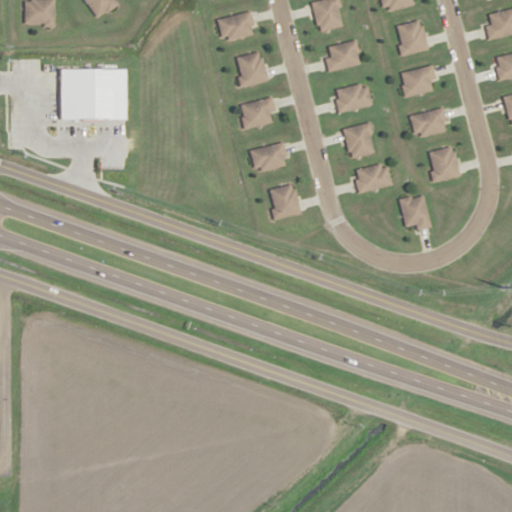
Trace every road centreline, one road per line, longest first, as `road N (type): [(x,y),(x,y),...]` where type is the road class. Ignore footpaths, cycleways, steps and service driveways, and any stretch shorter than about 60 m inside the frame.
road 1 (residential): [(273,0),(329,218),(370,254),(394,262),(442,256),(476,218),(485,191),(444,0)]
road 2 (residential): [(0,274),(511,458)]
road 3 (trunk): [(511,385),(0,201)]
road 4 (trunk): [(0,239),(511,419)]
road 5 (residential): [(511,343),(0,169)]
